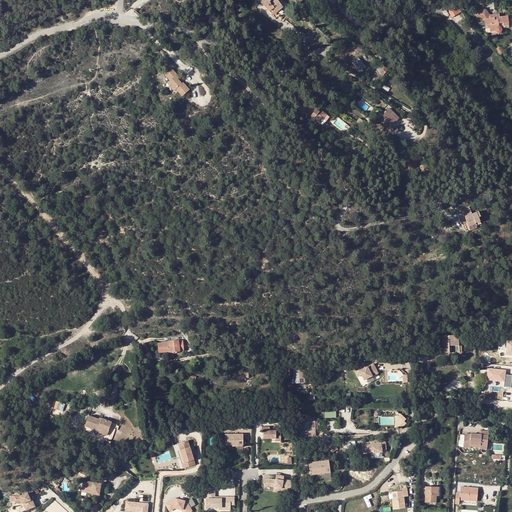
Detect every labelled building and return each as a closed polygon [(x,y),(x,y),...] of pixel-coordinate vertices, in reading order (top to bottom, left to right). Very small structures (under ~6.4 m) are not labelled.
[(278,12),(282,8),(283,7),(277,0),(263,0),(261,2),(271,13),(275,10),(277,12),(278,12)] [(489,28),(490,32),(495,31),(496,32),(498,33),(499,33),(500,32),(501,31),(501,30),(500,28),(499,28),(498,24),(503,23),(503,27),(508,26),(508,25),(511,24),(511,19),(511,16),(499,18),(499,14),(489,15),(489,18),(484,19),(485,25),(489,24),(489,28)] [(256,31),(248,24),(244,30),(243,29),(243,30),(245,32),(246,31),(248,33),(250,31),(254,34),(256,31)] [(365,66),(358,58),(357,59),(364,68),(365,66)] [(352,63),(361,73),(363,72),(362,70),(364,68),(357,59),(352,63)] [(388,70),(385,67),(381,64),(380,65),(377,69),(381,72),(384,75),(388,70)] [(170,81),(167,83),(170,86),(172,85),(176,90),(182,97),(190,90),(186,86),(185,87),(182,84),(178,79),(180,78),(174,72),(171,74),(169,71),(166,74),(171,79),(170,81)] [(319,115),(322,112),(312,105),(310,108),(314,111),(309,118),(318,125),(324,118),(319,115)] [(399,118),(389,109),(386,112),(396,122),(399,118)] [(386,112),(379,120),(388,130),(389,129),(391,126),(396,122),(386,112)] [(406,163),(409,170),(419,166),(416,159),(406,163)] [(420,165),(422,172),(428,170),(426,164),(420,165)] [(466,220),(467,222),(469,227),(476,224),(476,226),(481,224),(478,218),(480,217),(478,211),(476,212),(472,214),(469,207),(460,210),(462,216),(460,217),(462,221),(463,221),(466,220)] [(458,338),(444,338),(444,340),(442,340),(443,353),(449,353),(459,352),(459,345),(458,338)] [(158,344),(159,353),(170,351),(170,352),(172,352),(173,353),(175,354),(177,353),(177,351),(179,351),(179,350),(183,350),(182,341),(178,341),(169,342),(169,343),(158,344)] [(459,352),(449,353),(449,355),(462,355),(462,345),(459,345),(459,352)] [(418,360),(419,361),(427,355),(423,349),(415,354),(418,360)] [(282,375),(290,374),(289,363),(281,364),(282,375)] [(359,365),(352,369),(356,377),(361,374),(364,380),(377,372),(373,363),(364,368),(362,369),(359,365)] [(293,368),(293,381),(303,381),(303,367),(293,368)] [(504,386),(511,387),(511,384),(511,374),(507,374),(507,369),(488,368),(487,380),(505,381),(504,386)] [(63,411),(65,404),(56,402),(54,408),(63,411)] [(89,416),(85,426),(98,430),(98,429),(108,432),(112,422),(107,420),(102,419),(101,420),(99,420),(89,416)] [(297,431),(297,438),(302,438),(302,436),(315,436),(315,421),(301,422),(301,425),(301,431),(297,431)] [(272,428),(264,428),(264,432),(265,432),(265,440),(277,440),(277,441),(282,442),(283,434),(278,434),(278,432),(272,432),(272,428)] [(469,448),(470,445),(481,446),(487,446),(488,436),(464,434),(463,448),(469,448)] [(245,435),(227,435),(227,446),(236,446),(236,447),(245,447),(245,435)] [(370,443),(360,445),(361,452),(370,451),(371,452),(380,451),(379,449),(384,448),(382,439),(377,440),(376,436),(370,437),(370,441),(369,441),(370,443)] [(188,441),(178,444),(180,451),(183,460),(181,460),(183,469),(196,466),(188,441)] [(326,446),(329,454),(331,453),(333,452),(334,451),(332,446),(334,444),(333,442),(326,446)] [(271,480),(264,481),(265,488),(270,487),(275,488),(282,490),(282,492),(291,494),(293,482),(285,481),(285,477),(277,476),(276,482),(271,480)] [(89,495),(91,495),(94,483),(82,481),(80,490),(89,491),(89,494),(89,495)] [(100,484),(94,483),(91,495),(98,496),(100,484)] [(392,500),(393,509),(405,508),(404,496),(408,496),(406,487),(403,488),(403,490),(392,492),(393,500),(392,500)] [(425,503),(430,503),(435,503),(436,503),(436,497),(436,487),(425,487),(425,503)] [(207,508),(219,508),(222,508),(222,506),(225,506),(231,506),(235,506),(235,498),(218,498),(218,500),(216,500),(216,498),(216,488),(208,489),(209,500),(207,499),(207,508)] [(14,497),(14,502),(21,503),(22,505),(23,506),(24,506),(27,511),(34,507),(31,500),(29,501),(26,494),(18,497),(14,497)] [(184,504),(177,501),(176,500),(167,504),(168,508),(171,506),(172,510),(174,509),(182,511),(181,511),(190,511),(189,511),(195,508),(192,501),(186,504),(186,503),(184,504)] [(147,511),(148,504),(126,502),(125,511),(135,511),(147,511)]
